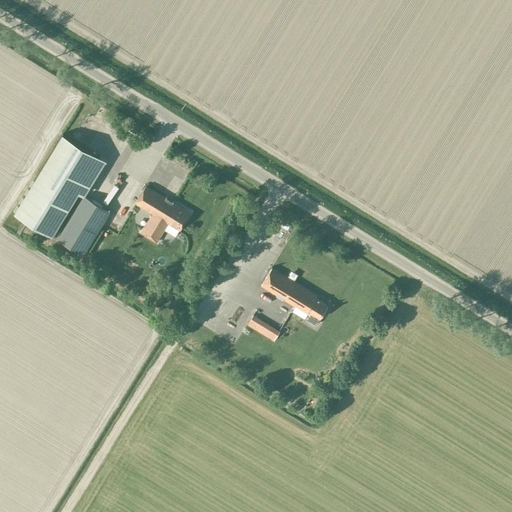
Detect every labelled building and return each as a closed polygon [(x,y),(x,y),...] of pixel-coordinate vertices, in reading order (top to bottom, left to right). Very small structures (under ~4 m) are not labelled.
[(109,209),(85,193),(106,159),(62,132),(14,211),(52,235),(78,192),(82,195),(56,236),(82,252),(109,209)] [(173,177),(170,182),(177,185),(179,180),(173,177)] [(179,229),(189,212),(145,184),(135,201),(152,212),(140,232),(155,241),(167,221),(179,229)] [(117,226),(112,234),(117,238),(123,229),(117,226)] [(322,312),(327,303),(316,296),(316,295),(271,267),(261,284),(309,314),(311,312),(320,317),(322,313),(322,312)] [(273,340),(279,331),(253,314),(246,324),(273,340)] [(288,323),(280,334),(288,339),(295,328),(288,323)]
